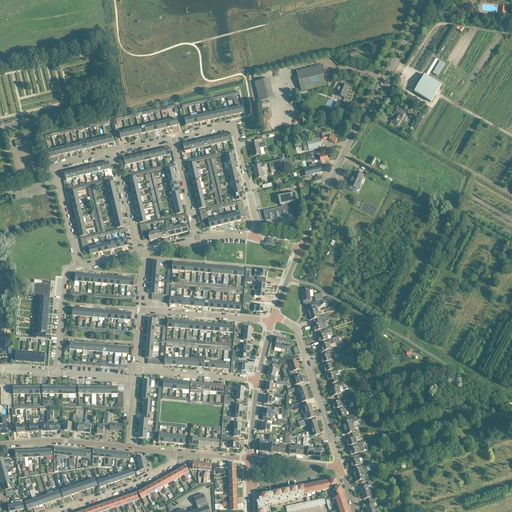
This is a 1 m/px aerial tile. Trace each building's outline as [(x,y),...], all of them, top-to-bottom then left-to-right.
[(436,72),(441,75),(449,62),(443,59),(436,72)] [(325,86),(320,66),(297,72),(301,92),(325,86)] [(441,85),(427,77),(424,75),(414,92),(431,103),(441,85)] [(259,102),(274,98),(269,79),(254,82),(259,102)] [(340,84),(337,83),(335,84),(334,89),(334,90),(337,91),(336,95),(345,99),(349,88),(340,84)] [(167,107),(167,110),(174,108),(175,113),(178,112),(176,105),(167,107)] [(237,115),(236,108),(235,108),(235,106),(229,107),(230,109),(229,109),(231,116),(237,115)] [(236,108),(237,115),(244,114),(242,106),(236,108)] [(406,113),(397,108),(393,115),(394,116),(391,121),(398,125),(401,120),(406,113)] [(186,126),(193,125),(191,117),(185,119),(186,126)] [(170,120),(172,127),(178,126),(176,119),(170,120)] [(121,139),(127,138),(126,131),(119,132),(121,139)] [(337,139),(331,136),(330,132),(322,134),(322,137),(321,138),(321,141),(329,139),(328,140),(335,144),(337,139)] [(221,136),(223,143),(229,142),(228,135),(221,136)] [(105,137),(107,145),(113,143),(112,136),(105,137)] [(101,146),(107,145),(105,137),(99,139),(101,146)] [(319,138),(307,141),(302,142),(303,145),(307,144),(309,151),(321,148),(319,138)] [(94,148),(101,146),(99,139),(93,140),(94,148)] [(262,139),(259,140),(254,141),(255,145),(250,146),(251,150),(252,150),(254,157),(261,155),(259,144),(263,143),(262,139)] [(88,149),(94,148),(93,140),(86,142),(88,149)] [(204,150),(204,148),(202,141),(196,142),(197,149),(200,148),(201,151),(204,150)] [(82,151),(88,149),(86,142),(80,143),(82,151)] [(75,152),(74,145),(70,146),(70,143),(67,144),(67,146),(69,154),(75,152)] [(75,152),(82,151),(80,143),(74,145),(75,152)] [(185,152),(191,151),(190,144),(183,145),(185,152)] [(63,155),(69,154),(67,146),(61,148),(63,155)] [(56,156),(55,149),(51,150),(51,147),(47,148),(50,158),(56,156)] [(56,156),(63,155),(61,148),(55,149),(56,156)] [(162,150),(163,157),(167,156),(167,160),(171,159),(168,149),(162,150)] [(313,153),(306,155),(307,159),(307,161),(313,160),(312,158),(314,157),(315,162),(320,161),(321,163),(328,161),(326,150),(318,152),(318,153),(314,154),(313,153)] [(227,163),(234,161),(232,155),(226,156),(227,163)] [(125,166),(132,164),(130,158),(124,159),(125,166)] [(387,168),(390,163),(385,160),(382,165),(387,168)] [(227,163),(224,164),(226,170),(229,169),(235,168),(234,161),(227,163)] [(278,161),(270,163),(269,163),(271,170),(277,169),(278,173),(276,173),(277,177),(281,176),(278,161)] [(102,164),(104,171),(111,169),(109,163),(102,164)] [(190,172),(197,170),(195,163),(189,165),(190,172)] [(258,166),(253,167),(256,179),(261,178),(266,176),(264,167),(261,168),(261,165),(258,166)] [(303,177),(317,174),(322,173),(321,167),(302,172),(303,177)] [(168,177),(175,175),(173,169),(166,170),(168,177)] [(66,180),(72,178),(71,172),(64,173),(66,180)] [(355,172),(349,186),(358,190),(364,176),(355,172)] [(131,186),(138,184),(137,177),(129,179),(131,186)] [(169,183),(167,184),(169,189),(171,189),(178,188),(176,181),(169,183)] [(108,191),(115,189),(114,182),(107,184),(108,191)] [(132,192),(140,190),(138,184),(131,186),(132,192)] [(134,198),(141,196),(140,190),(132,192),(134,198)] [(71,199),(78,198),(77,191),(70,193),(71,199)] [(241,192),(235,194),(235,198),(232,198),(233,202),(243,199),(241,192)] [(298,201),(296,193),(278,197),(280,205),(281,205),(282,207),(263,211),(266,221),(298,216),(296,204),(296,202),(298,201)] [(135,204),(143,203),(141,196),(134,198),(135,204)] [(32,203),(30,201),(19,204),(20,208),(17,209),(38,217),(36,208),(37,208),(37,207),(38,207),(38,206),(38,205),(38,204),(38,203),(37,202),(36,202),(36,201),(35,201),(34,202),(33,202),(32,203)] [(204,202),(197,203),(199,210),(206,208),(204,202)] [(137,211),(144,209),(143,205),(143,203),(135,204),(137,211)] [(182,207),(175,208),(177,215),(184,213),(182,207)] [(241,221),(241,218),(246,217),(244,208),(238,209),(239,213),(233,215),(235,222),(241,221)] [(138,217),(146,215),(144,209),(137,211),(138,217)] [(208,220),(206,212),(206,210),(199,211),(204,230),(210,228),(208,220)] [(178,216),(178,218),(178,219),(184,218),(186,222),(188,221),(187,214),(178,216)] [(146,215),(138,217),(140,224),(147,222),(146,215)] [(229,224),(235,222),(233,215),(227,216),(229,224)] [(222,225),(229,224),(227,216),(221,218),(222,225)] [(216,227),(222,225),(221,218),(214,219),(216,227)] [(122,221),(116,222),(117,229),(124,227),(122,221)] [(182,234),(180,226),(177,227),(176,223),(174,224),(173,224),(176,235),(182,234)] [(180,223),(180,224),(180,226),(182,234),(188,232),(186,225),(183,225),(182,223),(180,223)] [(169,237),(176,235),(173,224),(173,225),(167,226),(167,229),(169,237)] [(163,238),(161,231),(160,227),(157,228),(158,231),(155,232),(156,240),(163,238)] [(86,229),(79,231),(80,237),(87,236),(86,229)] [(163,238),(169,237),(167,229),(161,231),(163,238)] [(150,241),(156,240),(155,232),(148,234),(148,235),(149,238),(149,240),(150,241)] [(120,241),(122,248),(128,246),(127,239),(120,241)] [(104,242),(101,242),(101,245),(103,252),(109,251),(108,244),(105,244),(104,242)] [(90,255),(97,254),(95,247),(89,248),(89,249),(90,252),(90,255)] [(255,275),(255,277),(257,277),(257,280),(259,280),(259,281),(266,281),(266,278),(267,271),(255,270),(255,275)] [(51,282),(46,281),(42,281),(42,284),(34,283),(34,296),(50,297),(51,282)] [(253,286),(252,290),(255,290),(265,291),(266,281),(259,281),(258,287),(253,286)] [(309,303),(311,303),(310,290),(302,290),(303,301),(303,305),(309,303)] [(309,314),(318,312),(317,308),(319,308),(324,303),(323,299),(316,301),(311,303),(309,303),(311,308),(307,309),(309,314)] [(317,321),(323,319),(327,318),(326,315),(320,317),(318,312),(309,314),(310,320),(317,318),(317,321)] [(327,327),(325,323),(327,322),(329,321),(328,318),(323,319),(317,321),(318,324),(312,326),(314,332),(323,329),(326,328),(327,327)] [(244,334),(251,335),(252,324),(244,323),(243,327),(245,327),(244,331),(238,330),(238,327),(235,327),(234,333),(244,334)] [(325,341),(331,339),(330,336),(329,336),(327,336),(327,334),(329,333),(328,330),(322,332),(323,335),(317,337),(319,343),(325,341)] [(0,345),(0,349),(0,350),(0,353),(8,354),(9,346),(8,346),(9,343),(9,336),(2,335),(1,342),(3,343),(2,346),(0,345)] [(282,346),(284,339),(278,338),(276,345),(282,346)] [(284,339),(282,346),(281,349),(288,350),(288,348),(290,341),(284,339)] [(325,341),(326,344),(320,346),(322,352),(331,349),(330,345),(333,344),(331,339),(325,341)] [(328,362),(335,360),(332,351),(326,353),(326,356),(320,358),(322,363),(328,362)] [(331,370),(334,369),(332,364),(336,363),(335,360),(328,362),(329,364),(323,366),(325,372),(331,370)] [(238,361),(238,364),(240,367),(241,367),(241,371),(248,372),(249,365),(248,365),(248,362),(238,361)] [(291,376),(292,376),(292,375),(296,374),(295,371),(300,370),(298,365),(298,366),(297,362),(290,364),(289,362),(286,363),(286,362),(283,363),(285,370),(288,368),(291,376)] [(281,367),(278,366),(273,365),(272,368),(270,368),(268,376),(275,377),(277,371),(279,372),(281,367)] [(334,369),(331,370),(332,373),(326,375),(327,381),(330,380),(331,384),(339,382),(338,379),(337,379),(336,375),(339,374),(337,368),(334,369)] [(293,379),(292,379),(294,386),(304,383),(302,376),(293,379)] [(274,384),(271,384),(266,383),(265,391),(272,392),(272,393),(275,393),(276,389),(273,389),(274,384)] [(338,399),(343,398),(350,396),(348,389),(340,392),(339,388),(340,387),(339,385),(338,385),(331,387),(332,390),(329,391),(331,397),(337,395),(338,399)] [(300,396),(307,394),(305,388),(298,390),(300,396)] [(307,394),(300,396),(302,402),(309,400),(307,394)] [(275,398),(265,397),(264,404),(271,405),(272,402),(273,402),(275,401),(275,398)] [(341,408),(343,407),(341,402),(344,401),(343,398),(338,399),(339,399),(337,399),(338,402),(332,404),(333,410),(341,408)] [(306,413),(313,411),(311,405),(304,407),(304,409),(301,410),(302,414),(306,413)] [(343,407),(341,408),(342,411),(336,413),(337,418),(347,416),(345,410),(348,409),(347,406),(343,407)] [(278,409),(276,409),(271,408),(271,411),(263,410),(263,418),(271,419),(271,418),(275,418),(275,415),(277,415),(278,409)] [(29,411),(26,411),(27,420),(30,420),(31,432),(38,432),(37,425),(34,425),(33,420),(39,420),(39,416),(30,416),(29,411)] [(313,411),(306,413),(308,420),(315,417),(313,411)] [(108,425),(109,412),(106,412),(105,420),(102,420),(102,424),(98,424),(97,434),(103,435),(104,425),(108,425)] [(109,412),(108,425),(110,425),(110,430),(122,432),(123,425),(112,424),(113,413),(109,412)] [(349,421),(342,423),(344,429),(354,426),(359,424),(357,420),(355,419),(354,415),(352,416),(348,417),(349,421)] [(84,433),(85,426),(82,425),(82,420),(79,419),(79,417),(76,417),(75,421),(75,423),(78,423),(78,425),(77,432),(84,433)] [(25,432),(24,428),(24,425),(20,425),(20,418),(16,419),(17,433),(25,432)] [(237,421),(229,421),(223,420),(222,429),(225,429),(225,423),(234,424),(236,424),(237,421)] [(72,423),(64,422),(64,427),(64,431),(71,432),(72,423)] [(311,430),(318,428),(316,422),(309,424),(310,426),(307,427),(309,431),(311,430)] [(270,425),(267,424),(262,424),(261,431),(270,432),(270,425)] [(353,436),(359,434),(358,431),(355,432),(354,426),(344,429),(346,435),(352,433),(353,436)] [(311,438),(313,439),(316,439),(315,436),(320,435),(318,428),(311,430),(309,431),(311,438)] [(348,447),(354,445),(357,444),(356,438),(360,437),(359,434),(353,436),(354,439),(346,441),(348,447)] [(294,437),(289,436),(288,436),(288,444),(291,444),(291,440),(297,441),(298,437),(299,438),(299,437),(294,437)] [(199,446),(200,438),(190,437),(189,445),(199,446)] [(357,444),(354,445),(355,448),(349,450),(350,456),(360,453),(360,452),(364,451),(363,446),(364,446),(363,442),(357,444)] [(452,446),(440,450),(442,454),(454,450),(452,446)] [(358,466),(364,464),(362,458),(363,458),(366,457),(365,454),(355,457),(356,460),(349,462),(351,468),(358,466)] [(133,466),(146,463),(145,457),(137,459),(138,462),(135,463),(134,459),(131,459),(130,463),(132,463),(133,466)] [(354,476),(363,473),(368,472),(366,466),(368,466),(367,463),(364,464),(358,466),(358,468),(352,470),(354,476)] [(229,472),(236,471),(236,464),(229,464),(226,464),(226,468),(229,467),(229,470),(226,470),(226,468),(220,468),(219,464),(214,464),(214,471),(226,471),(226,472),(229,472)] [(186,466),(180,469),(184,476),(184,475),(185,478),(187,481),(189,480),(187,477),(191,475),(189,473),(188,471),(186,466)] [(114,483),(121,481),(118,472),(117,468),(114,469),(115,472),(114,473),(115,476),(112,477),(114,483)] [(103,477),(104,476),(103,473),(101,469),(98,469),(100,474),(101,477),(97,478),(98,482),(97,482),(100,488),(107,485),(105,479),(104,479),(103,477)] [(179,478),(184,476),(180,469),(175,472),(179,478)] [(0,472),(2,478),(8,476),(7,470),(0,472)] [(126,472),(128,478),(135,476),(133,470),(126,472)] [(122,473),(119,474),(121,481),(128,478),(126,472),(122,473)] [(174,481),(179,478),(175,472),(170,475),(174,481)] [(363,473),(354,476),(356,482),(360,481),(361,484),(369,481),(367,476),(364,477),(363,473)] [(168,484),(174,481),(170,475),(164,478),(168,484)] [(107,485),(114,483),(112,477),(105,479),(107,485)] [(163,487),(168,484),(164,478),(159,481),(163,487)] [(74,494),(72,487),(69,488),(67,482),(65,479),(63,480),(65,483),(67,489),(66,489),(69,496),(74,494)] [(89,481),(92,489),(98,487),(95,479),(89,481)] [(336,491),(342,489),(341,486),(337,487),(337,485),(336,479),(330,480),(329,480),(331,486),(335,485),(335,488),(336,491)] [(86,490),(92,489),(89,481),(84,483),(86,490)] [(158,490),(163,487),(159,481),(154,484),(158,490)] [(362,494),(369,492),(372,491),(371,488),(374,487),(375,486),(374,484),(373,481),(368,482),(369,485),(360,488),(362,494)] [(10,482),(3,484),(4,487),(3,488),(4,490),(5,490),(5,491),(6,493),(13,491),(12,489),(10,482)] [(318,492),(325,491),(323,482),(316,483),(318,492)] [(80,492),(86,490),(84,483),(78,485),(80,492)] [(312,493),(318,492),(316,483),(310,485),(312,493)] [(154,492),(158,490),(154,484),(149,487),(155,499),(158,498),(154,492)] [(74,494),(80,492),(78,485),(72,487),(74,494)] [(305,495),(312,493),(310,485),(303,486),(305,495)] [(305,495),(303,486),(298,487),(295,488),(295,487),(289,488),(290,489),(287,489),(281,490),(281,491),(279,491),(273,492),(267,494),(267,493),(262,494),(262,498),(259,498),(260,501),(257,502),(257,504),(258,504),(258,507),(258,510),(257,511),(270,511),(269,505),(289,501),(306,498),(305,495)] [(153,500),(155,499),(149,487),(143,490),(147,496),(149,498),(151,497),(153,500)] [(33,489),(29,491),(31,494),(33,501),(31,501),(33,508),(39,506),(33,489)] [(13,491),(6,493),(6,497),(12,496),(13,502),(11,502),(12,505),(8,506),(9,511),(11,511),(17,511),(15,502),(14,499),(14,495),(13,490),(13,491)] [(142,499),(147,496),(143,490),(138,493),(142,499)] [(54,494),(56,501),(62,499),(59,492),(54,494)] [(369,502),(375,500),(379,498),(378,495),(374,496),(373,494),(370,494),(369,492),(362,494),(363,500),(368,498),(369,502)] [(130,495),(133,502),(139,500),(136,493),(130,495)] [(50,503),(56,501),(54,494),(48,495),(50,503)] [(208,506),(204,494),(194,497),(198,510),(190,511),(184,511),(184,510),(176,511),(210,511),(208,506)] [(45,505),(50,503),(48,495),(42,497),(45,505)] [(127,504),(133,502),(130,495),(125,497),(127,504)] [(337,504),(345,501),(343,495),(338,497),(335,498),(337,504)] [(39,506),(45,505),(42,497),(36,499),(39,506)] [(116,508),(121,506),(119,499),(113,501),(116,508)] [(22,500),(15,502),(17,511),(24,510),(23,505),(23,503),(22,500)] [(367,511),(375,510),(373,504),(376,503),(375,500),(369,502),(370,505),(365,506),(367,511)] [(27,510),(33,508),(31,501),(25,503),(27,510)] [(110,510),(116,508),(113,501),(107,503),(110,510)] [(339,510),(347,507),(345,501),(337,504),(339,510)] [(290,511),(308,508),(307,502),(286,507),(286,511),(290,511)] [(104,511),(110,510),(107,503),(102,505),(104,511)]
